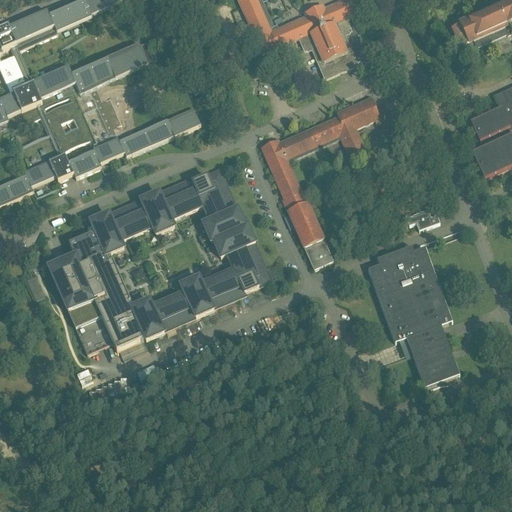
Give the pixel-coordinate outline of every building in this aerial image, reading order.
[(2,55),(11,51),(28,90),(14,96),(14,97),(0,103),(1,106),(0,106),(0,126),(9,123),(31,172),(24,175),(26,178),(0,189),(0,211),(34,196),(32,192),(56,181),(58,186),(69,181),(74,178),(76,182),(102,171),(101,168),(125,158),(127,161),(175,140),(175,141),(201,130),(193,112),(119,144),(118,141),(98,149),(71,89),(76,87),(81,97),(148,67),(148,66),(159,62),(151,44),(140,48),(140,47),(107,62),(108,63),(72,78),(69,70),(33,85),(19,55),(58,38),(57,36),(92,21),(91,18),(132,0),(83,0),(84,1),(49,17),(47,14),(9,30),(9,29),(0,33),(0,58),(3,57),(2,55)] [(348,35),(351,34),(346,22),(382,6),(379,0),(237,0),(263,58),(300,42),(305,54),(312,51),(326,82),(357,68),(344,38),(349,37),(348,35)] [(511,0),(504,0),(507,6),(465,24),(452,30),(463,56),(511,34),(511,36),(511,0)] [(266,65),(277,60),(275,56),(264,60),(266,65)] [(277,60),(262,67),(266,76),(281,70),(277,60)] [(501,111),(471,125),(484,152),(472,157),(485,184),(511,171),(511,96),(511,93),(496,100),(501,111)] [(332,266),(322,245),(324,244),(302,194),(301,195),(286,163),(340,139),(350,160),(365,153),(356,132),(375,124),(376,127),(382,125),(372,102),(337,117),(338,121),(279,147),(278,143),(262,150),(285,202),(283,203),(305,252),(307,251),(316,273),(332,266)] [(405,127),(402,123),(390,135),(393,138),(405,127)] [(88,231),(91,238),(70,247),(75,260),(49,271),(88,359),(114,348),(117,356),(120,355),(144,344),(146,343),(147,346),(165,338),(164,337),(196,323),(214,315),(214,314),(247,300),(246,297),(259,291),(267,287),(262,276),(267,274),(255,247),(256,246),(248,228),(245,229),(238,212),(237,213),(225,185),(220,187),(216,176),(208,179),(194,185),(193,182),(160,197),(159,196),(141,204),(142,204),(110,218),(109,217),(91,225),(93,229),(88,231)] [(440,227),(437,219),(431,222),(428,214),(406,222),(409,230),(416,227),(419,235),(440,227)] [(284,220),(290,233),(295,230),(290,217),(284,220)] [(144,344),(120,355),(124,365),(148,355),(144,344)]
